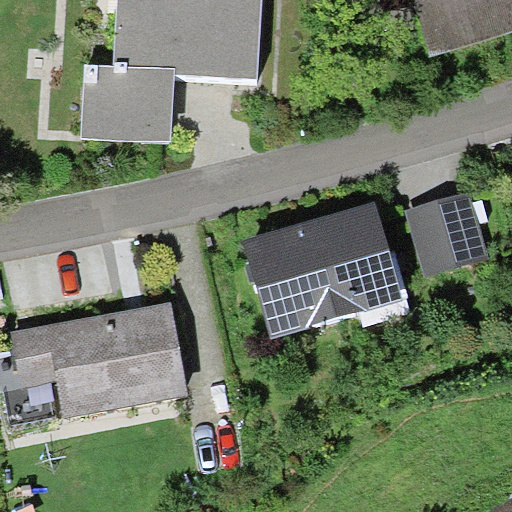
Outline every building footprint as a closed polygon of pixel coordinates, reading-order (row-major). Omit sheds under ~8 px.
[(117,0),(114,70),(155,72),(176,73),(175,80),(258,84),(262,0),(117,0)] [(380,0),(389,29),(422,20),(416,0),(380,0)] [(511,0),(416,0),(422,20),(432,59),(511,36),(511,0)] [(114,70),(85,69),(82,142),(172,146),(175,80),(176,73),(155,72),(114,70)] [(408,214),(424,277),(485,262),(469,199),(408,214)] [(245,239),(273,337),(406,299),(378,201),(245,239)] [(167,306),(15,331),(23,381),(56,375),(64,422),(183,403),(167,306)] [(511,511),(511,499),(491,511),(511,511)]
